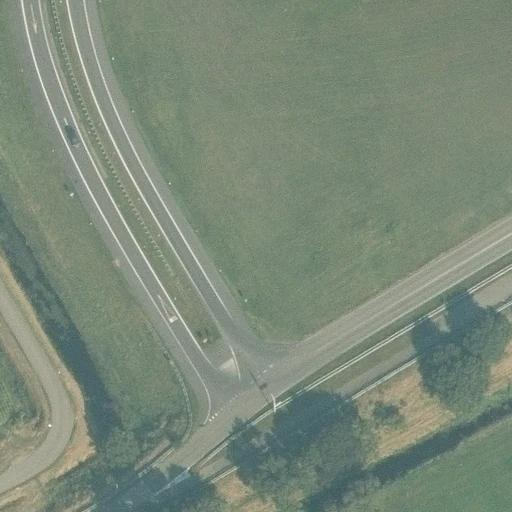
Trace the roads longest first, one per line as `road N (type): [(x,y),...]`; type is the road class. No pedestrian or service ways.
road 1 (motorway): [(31,0),(51,83),(92,181),(232,416)]
road 2 (motorway): [(266,389),(99,98),(73,0)]
road 3 (secondary): [(266,389),(511,232)]
road 4 (unclassified): [(0,487),(42,471),(55,453),(58,417),(0,312)]
road 5 (unclassified): [(135,503),(232,416)]
